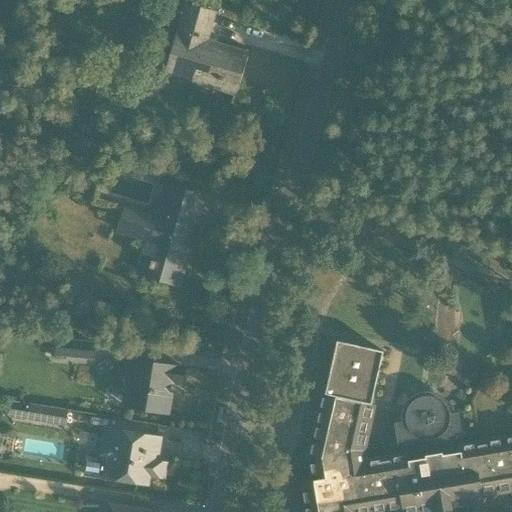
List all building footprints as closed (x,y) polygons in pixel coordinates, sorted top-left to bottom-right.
[(245,53),(210,42),(217,16),(186,7),(164,77),(232,97),(245,53)] [(153,219),(121,210),(114,234),(145,244),(136,274),(177,287),(204,195),(163,183),(153,219)] [(95,342),(54,339),(52,356),(93,360),(95,342)] [(467,511),(466,508),(483,506),(481,499),(511,494),(511,435),(457,446),(455,437),(464,435),(460,413),(452,414),(450,408),(447,403),(439,396),(430,393),(423,393),(414,396),(407,401),(403,407),(401,412),(400,418),(400,424),(394,425),(398,446),(404,445),(406,454),(367,460),(365,453),(375,408),(371,406),(382,353),(336,342),(324,395),(323,395),(322,396),(323,397),(313,441),(311,441),(308,455),(309,455),(313,482),(301,484),(306,511),(467,511)] [(171,415),(175,389),(182,390),(185,372),(129,363),(122,406),(171,415)] [(65,412),(12,402),(9,419),(62,429),(65,412)] [(158,437),(107,429),(101,459),(87,456),(84,476),(149,487),(151,477),(164,480),(166,463),(154,460),(158,437)]
